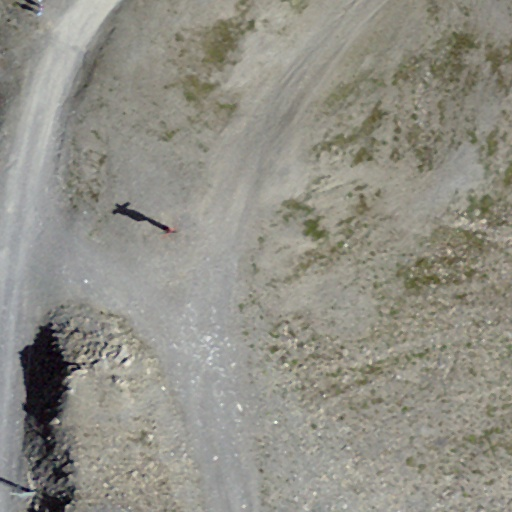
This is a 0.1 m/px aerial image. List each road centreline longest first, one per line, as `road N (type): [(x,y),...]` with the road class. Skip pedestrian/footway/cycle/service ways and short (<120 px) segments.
road 1 (track): [(248,511),(201,290),(0,270)]
road 2 (track): [(88,0),(66,21),(3,226),(0,270)]
